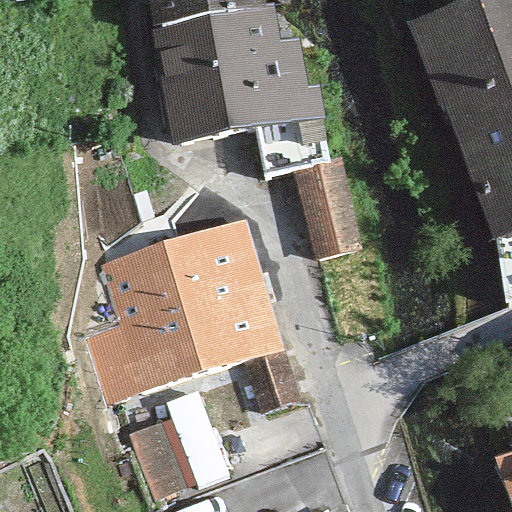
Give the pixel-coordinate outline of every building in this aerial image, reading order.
[(265,0),(148,0),(173,157),(288,140),(265,0)] [(426,0),(432,12),(463,0),(426,0)] [(511,2),(413,45),(504,259),(511,256),(511,2)] [(322,259),(349,253),(329,164),(301,170),(322,259)] [(283,358),(243,230),(110,271),(127,325),(90,336),(113,410),(283,358)] [(172,416),(132,431),(158,503),(238,474),(206,388),(167,402),(172,416)]
